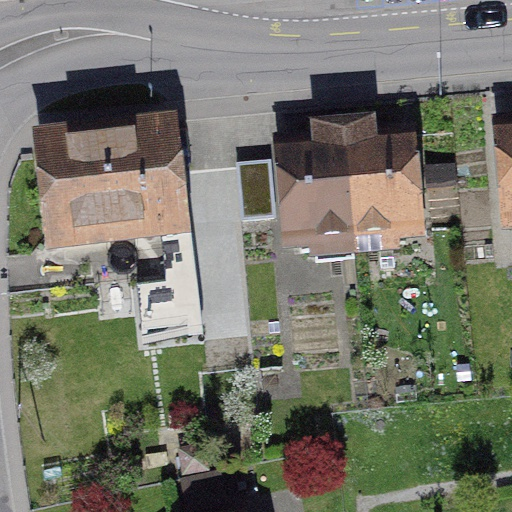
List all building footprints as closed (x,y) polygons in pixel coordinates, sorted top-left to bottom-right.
[(372,125),(343,127),(354,253),(394,250),(392,234),(412,232),(403,138),(373,141),(372,125)] [(313,256),(354,253),(343,127),(314,129),(316,145),(286,148),(295,243),(312,241),(313,256)] [(511,128),(499,130),(508,225),(511,224),(511,128)] [(174,137),(34,151),(46,264),(185,251),(174,137)] [(269,164),(238,166),(243,220),(273,218),(269,164)]
